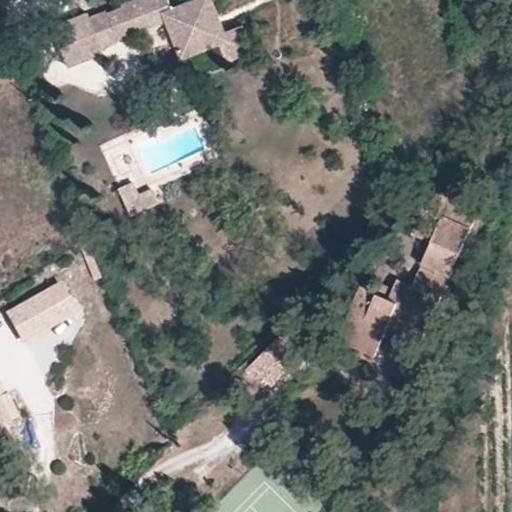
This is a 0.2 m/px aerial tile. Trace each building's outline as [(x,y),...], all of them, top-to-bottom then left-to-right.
[(200,0),(172,12),(167,0),(149,0),(147,1),(146,0),(141,0),(121,8),(122,11),(108,16),(107,16),(118,43),(166,25),(181,63),(218,49),(202,0),(200,0)] [(253,55),(242,29),(225,35),(211,0),(202,0),(218,49),(219,48),(227,66),(238,61),(253,55)] [(118,43),(107,16),(108,16),(108,15),(91,21),(90,17),(55,31),(70,70),(105,57),(104,53),(120,47),(118,43)] [(126,214),(154,203),(148,189),(134,194),(129,180),(115,186),(126,214)] [(422,264),(450,275),(478,208),(442,193),(422,210),(412,234),(432,242),(422,264)] [(356,346),(375,354),(387,328),(421,342),(448,280),(420,269),(413,286),(396,280),(392,290),(387,300),(377,295),(360,289),(339,339),(356,346)] [(64,285),(8,316),(25,347),(82,316),(64,285)] [(387,300),(392,290),(381,286),(377,295),(387,300)] [(243,375),(265,397),(304,358),(282,336),(243,375)] [(375,354),(356,346),(349,359),(369,368),(375,354)] [(0,453),(12,449),(0,422),(0,453)]
